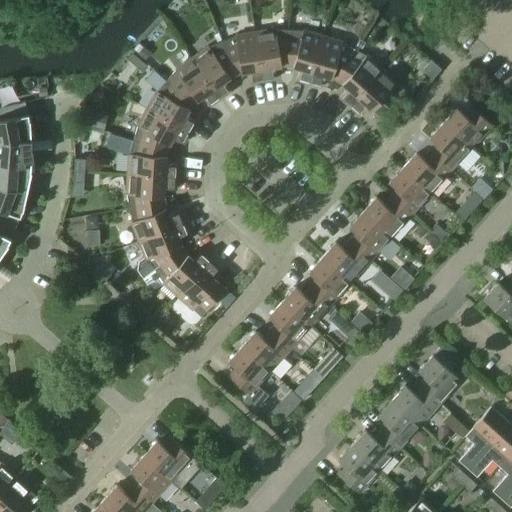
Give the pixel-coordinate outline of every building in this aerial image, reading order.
[(287,66),(289,29),(275,29),(275,28),(255,31),(263,80),(276,78),(274,66),(282,65),(287,66)] [(309,83),(323,35),(304,30),(289,29),(287,66),(293,66),(300,68),(297,80),(309,83)] [(263,80),(255,31),(235,34),(236,35),(222,41),(236,74),(242,72),(249,71),(251,83),(263,80)] [(337,80),(355,48),(342,42),(343,41),(323,35),(309,83),(322,87),(325,75),(332,77),(337,80)] [(236,74),(222,41),(209,46),(208,46),(192,57),(221,98),(231,90),(224,81),(230,77),(236,74)] [(349,105),(383,68),(368,55),(367,55),(355,48),(337,80),(342,83),(348,88),(340,97),(349,105)] [(221,98),(192,57),(176,69),(167,80),(193,104),(197,100),(203,96),(210,105),(221,98)] [(397,82),(383,68),(349,105),(359,114),(367,105),(380,117),(405,90),(397,82)] [(190,108),(193,104),(167,80),(157,90),(156,90),(147,108),(190,132),(196,121),(186,115),(190,108)] [(0,141),(31,140),(30,120),(29,114),(25,101),(0,107),(0,141)] [(472,147),(492,124),(471,106),(464,114),(457,107),(443,122),(472,147)] [(190,132),(147,108),(137,125),(138,126),(133,139),(168,150),(170,144),(173,137),(184,143),(190,132)] [(451,170),(472,147),(443,122),(430,137),(437,144),(431,151),(451,170)] [(166,155),(168,150),(133,139),(129,153),(127,173),(177,176),(178,163),(166,163),(166,155)] [(32,160),(31,140),(0,141),(0,163),(31,166),(32,160)] [(431,192),(451,170),(431,151),(424,158),(417,151),(403,166),(431,192)] [(0,185),(27,191),(32,171),(31,171),(31,166),(0,163),(0,185)] [(411,214),(431,192),(403,166),(390,181),(397,188),(390,196),(411,214)] [(177,189),(177,176),(127,173),(126,193),(127,194),(129,207),(165,201),(164,196),(165,189),(177,189)] [(22,210),(27,191),(0,185),(0,220),(15,228),(19,217),(21,210),(22,210)] [(391,237),(411,214),(390,196),(384,203),(376,196),(363,211),(391,237)] [(166,207),(165,201),(129,207),(132,221),(131,222),(139,240),(185,221),(180,209),(169,214),(166,207)] [(391,237),(363,211),(349,226),(357,233),(350,240),(371,259),(391,237)] [(11,239),(15,228),(0,220),(0,257),(9,245),(8,244),(11,239)] [(190,233),(185,221),(139,240),(145,257),(139,261),(138,270),(144,278),(185,249),(181,245),(179,238),(190,233)] [(351,281),(371,259),(350,240),(343,248),(336,241),(323,256),(351,281)] [(178,297),(211,259),(202,250),(194,259),(188,254),(185,249),(144,278),(149,286),(156,288),(163,283),(178,297)] [(331,304),(351,281),(323,256),(309,271),(316,278),(310,285),(331,304)] [(221,267),(211,259),(178,297),(174,302),(173,306),(175,310),(188,322),(192,323),(196,322),(226,288),(213,276),(221,267)] [(511,281),(506,288),(498,282),(484,298),(511,322),(511,281)] [(311,326),(331,304),(310,285),(303,292),(296,286),(282,300),(311,326)] [(291,348),(311,326),(282,300),(269,316),(276,322),(270,330),(291,348)] [(348,335),(357,324),(333,306),(325,317),(348,335)] [(271,371),(291,348),(270,330),(263,337),(256,330),(242,345),(271,371)] [(257,385),(271,371),(242,345),(229,360),(236,367),(229,375),(249,393),(244,399),(255,409),(268,395),(257,385)] [(441,403),(461,380),(433,354),(419,370),(426,376),(420,384),(441,403)] [(420,425),(441,403),(420,384),(413,391),(406,384),(392,399),(420,425)] [(400,447),(420,425),(392,399),(379,414),(386,421),(380,428),(400,447)] [(468,468),(509,422),(491,406),(465,435),(473,443),(458,460),(468,468)] [(500,466),(511,452),(511,424),(509,422),(468,468),(477,476),(492,460),(500,466)] [(380,469),(400,447),(380,428),(373,436),(366,429),(352,444),(380,469)] [(202,465),(172,438),(165,446),(157,439),(144,455),(181,488),(202,465)] [(360,492),(380,469),(352,444),(339,459),(346,466),(339,474),(360,492)] [(502,498),(511,486),(511,452),(500,466),(507,473),(492,490),(502,498)] [(181,488),(144,455),(130,469),(138,476),(131,484),(154,504),(173,482),(180,489),(181,488)] [(0,493),(16,476),(1,462),(1,463),(0,462),(0,493)] [(469,477),(461,470),(456,477),(463,484),(469,477)] [(31,489),(16,476),(0,493),(0,511),(25,511),(39,497),(31,490),(31,489)] [(477,484),(469,477),(463,484),(471,490),(477,484)] [(117,511),(146,511),(154,504),(131,484),(125,491),(117,484),(104,499),(117,511)] [(511,486),(502,498),(511,507),(511,505),(511,486)] [(437,511),(438,511),(421,497),(407,511),(437,511)] [(117,511),(104,499),(92,511),(117,511)] [(494,511),(495,511),(501,506),(493,499),(488,506),(494,511)]
